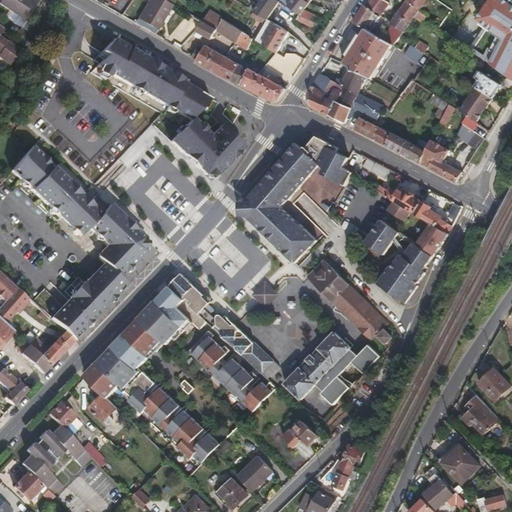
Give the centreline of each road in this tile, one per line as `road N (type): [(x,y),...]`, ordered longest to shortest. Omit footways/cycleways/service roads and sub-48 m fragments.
road 1 (primary): [(0,443),(187,246),(282,120)]
road 2 (residential): [(268,511),(378,400),(473,201)]
road 3 (residential): [(282,120),(76,0)]
road 4 (primary): [(473,201),(339,132),(282,120)]
road 5 (unknown): [(432,287),(355,246),(386,187)]
road 6 (primary): [(358,0),(282,120)]
road 7 (residential): [(440,411),(511,295)]
